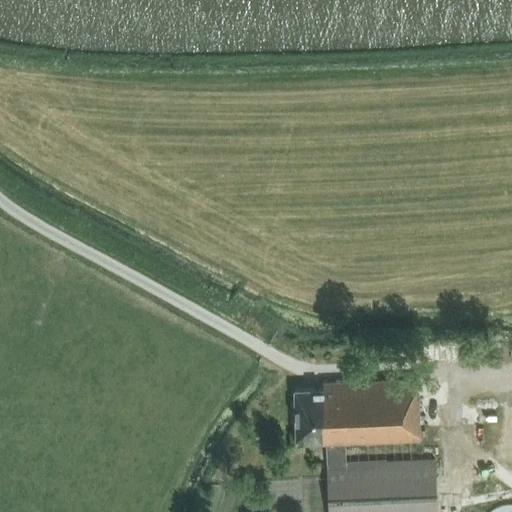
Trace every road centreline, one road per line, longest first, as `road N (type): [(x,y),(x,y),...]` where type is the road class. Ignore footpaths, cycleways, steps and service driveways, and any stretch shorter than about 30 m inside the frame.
road 1 (track): [(0,68),(240,79),(511,68)]
road 2 (unclassified): [(261,347),(0,200)]
road 3 (track): [(461,374),(455,432),(511,481)]
